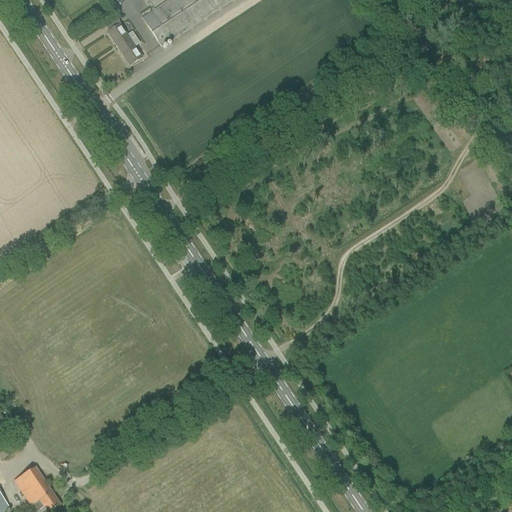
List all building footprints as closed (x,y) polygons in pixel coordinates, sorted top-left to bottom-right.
[(170,0),(142,19),(155,39),(160,47),(231,0),(170,0)] [(402,0),(400,8),(413,12),(416,2),(416,0),(402,0)] [(106,34),(122,57),(129,67),(141,58),(134,47),(139,44),(131,32),(126,36),(115,19),(104,26),(108,33),(106,34)] [(478,43),(495,34),(492,27),(478,34),(478,36),(476,37),(478,43)] [(13,482),(24,498),(33,511),(37,511),(43,508),(45,511),(51,511),(60,506),(34,468),(13,482)]
